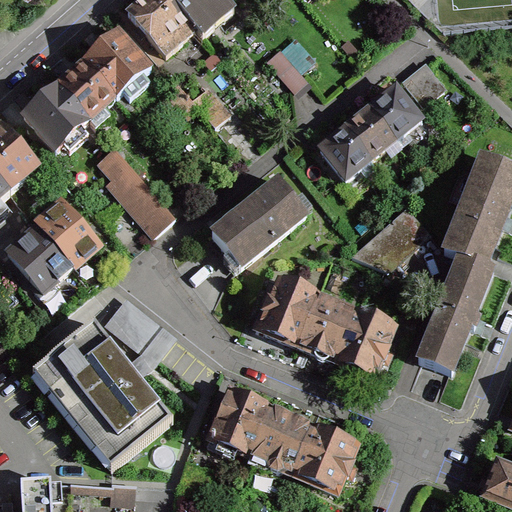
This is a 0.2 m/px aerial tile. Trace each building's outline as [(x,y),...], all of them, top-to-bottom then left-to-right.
[(164,0),(136,0),(121,13),(164,63),(196,36),(164,0)] [(235,15),(222,0),(164,0),(196,36),(202,42),(235,15)] [(154,73),(116,30),(19,116),(56,158),(154,73)] [(424,65),(403,83),(424,108),(445,89),(424,65)] [(427,118),(397,81),(370,103),(399,140),(427,118)] [(344,123),(373,160),(399,140),(370,103),(344,123)] [(373,160),(344,123),(317,145),(346,182),(373,160)] [(41,174),(0,125),(0,185),(11,199),(41,174)] [(511,207),(511,166),(477,153),(438,251),(454,257),(487,270),(511,207)] [(90,176),(153,246),(176,225),(113,156),(90,176)] [(274,178),(204,232),(236,273),(306,219),(274,178)] [(0,208),(11,199),(0,185),(0,208)] [(57,199),(29,224),(32,227),(72,272),(74,275),(102,251),(57,199)] [(32,227),(1,253),(40,299),(72,272),(32,227)] [(487,270),(454,257),(413,361),(452,376),(492,272),(487,270)] [(396,327),(276,278),(253,333),(373,383),(396,327)] [(128,372),(141,387),(154,375),(176,347),(126,306),(105,334),(140,362),(128,372)] [(93,330),(34,380),(114,474),(173,425),(141,387),(128,372),(93,330)] [(361,454),(230,400),(208,453),(338,508),(361,454)] [(511,511),(511,467),(495,460),(478,499),(509,511),(511,511)] [(19,489),(19,511),(48,511),(48,509),(64,507),(62,486),(19,489)] [(110,511),(134,511),(135,488),(111,487),(111,490),(69,488),(69,497),(111,498),(110,511)]
